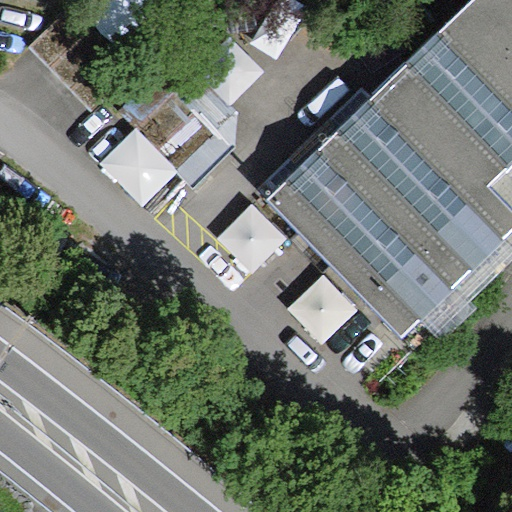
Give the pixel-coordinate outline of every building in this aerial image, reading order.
[(511,178),(511,0),(489,0),(284,201),(419,339),(511,249),(511,190),(506,184),(511,178)] [(102,34),(70,2),(27,43),(59,75),(102,34)] [(133,66),(102,34),(59,75),(90,108),(133,66)] [(234,106),(195,66),(133,125),(191,185),(233,145),(214,126),(234,106)] [(253,197),(220,235),(257,267),(290,230),(253,197)]
